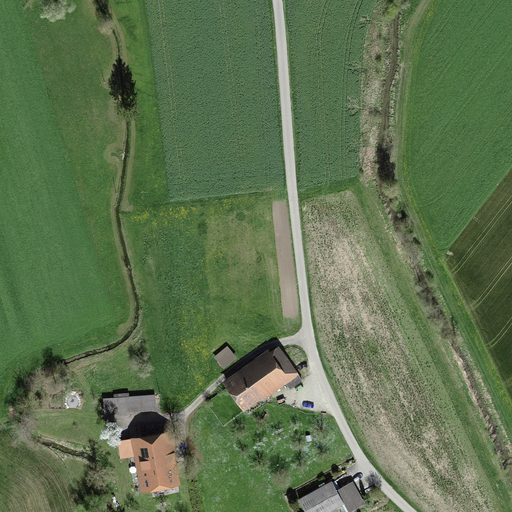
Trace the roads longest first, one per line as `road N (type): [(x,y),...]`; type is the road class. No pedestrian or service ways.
road 1 (unclassified): [(277,0),(307,341),(359,468),(406,511)]
road 2 (track): [(0,422),(41,412),(185,415)]
